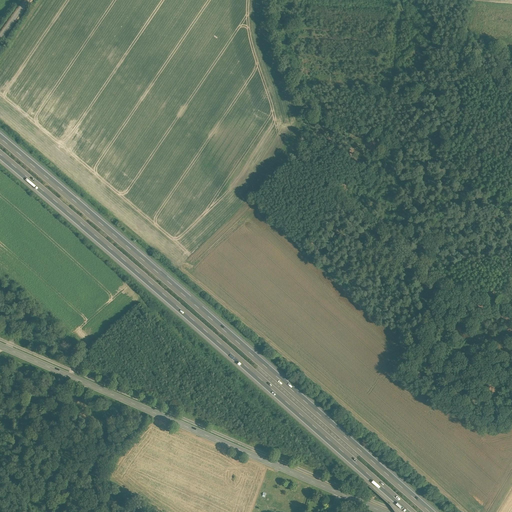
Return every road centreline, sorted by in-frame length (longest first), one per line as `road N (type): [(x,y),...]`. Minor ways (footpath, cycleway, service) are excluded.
road 1 (motorway): [(434,511),(0,135)]
road 2 (motorway): [(0,152),(412,511)]
road 3 (secondary): [(383,511),(0,345)]
road 4 (track): [(465,511),(176,265)]
